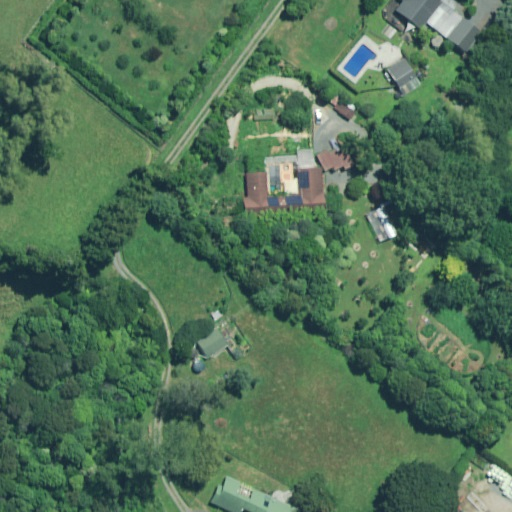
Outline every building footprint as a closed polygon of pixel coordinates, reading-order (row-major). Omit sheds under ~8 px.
[(443,0),(394,0),(388,9),(421,32),(443,0)] [(414,80),(402,59),(386,69),(398,90),(414,80)] [(274,121),(274,110),(253,111),(254,121),(274,121)] [(295,154),(297,195),(267,197),(266,171),(244,173),(245,200),(240,200),(241,219),(338,214),(337,197),(321,198),(319,171),(347,169),(346,151),(295,154)] [(225,347),(214,332),(196,345),(207,360),(225,347)] [(294,511),(295,511),(223,477),(209,505),(223,511),(294,511)]
